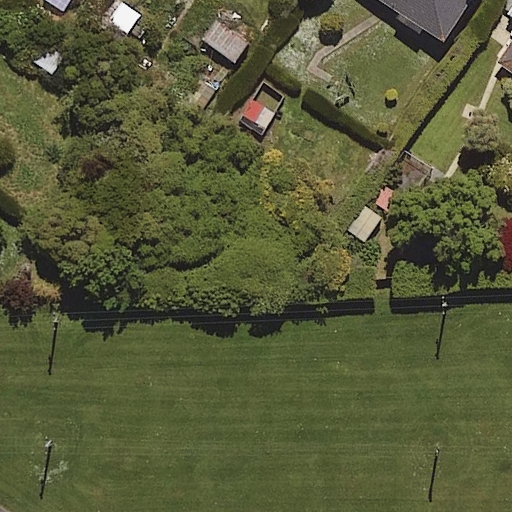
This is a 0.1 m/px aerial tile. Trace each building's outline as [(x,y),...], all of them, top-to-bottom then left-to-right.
[(141,11),(126,0),(80,0),(80,1),(123,34),(141,11)] [(465,0),(384,0),(441,37),(465,0)] [(511,39),(498,58),(511,67),(511,1),(507,10),(511,13),(511,39)] [(252,40),(216,17),(201,41),(236,64),(252,40)] [(397,192),(381,181),(352,225),(368,236),(397,192)] [(511,256),(511,226),(501,217),(481,240),(507,263),(511,256)]
